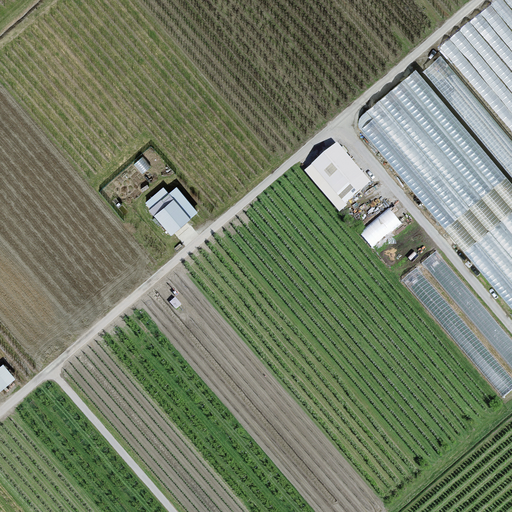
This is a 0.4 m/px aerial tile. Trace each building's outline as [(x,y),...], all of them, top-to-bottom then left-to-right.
[(511,0),(493,0),(442,41),(511,127),(511,0)] [(511,145),(440,56),(426,68),(479,135),(481,133),(488,142),(495,137),(499,142),(493,146),(496,150),(498,149),(511,166),(511,145)] [(511,309),(511,180),(419,66),(356,116),(511,309)] [(373,185),(337,143),(304,171),(339,213),(373,185)] [(177,186),(149,209),(170,235),(198,212),(177,186)] [(373,246),(402,220),(389,206),(360,232),(373,246)] [(423,261),(511,368),(511,337),(438,248),(423,261)] [(404,277),(501,397),(511,388),(511,378),(420,264),(404,277)] [(0,388),(14,376),(2,362),(0,363),(0,388)]
